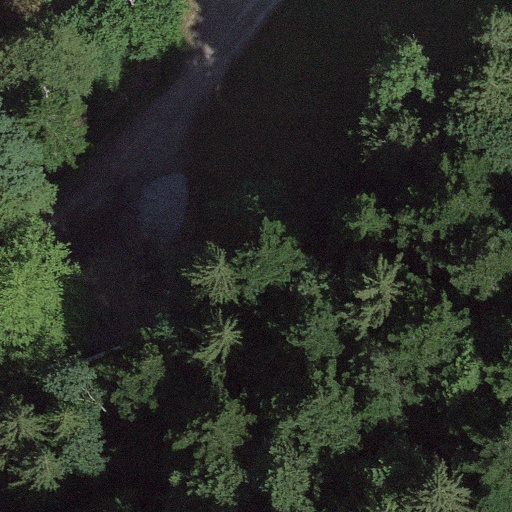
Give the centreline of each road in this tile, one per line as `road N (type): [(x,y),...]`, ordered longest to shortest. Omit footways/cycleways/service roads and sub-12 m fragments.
road 1 (track): [(0,255),(45,243),(88,214),(262,0)]
road 2 (track): [(0,483),(55,341),(74,225)]
